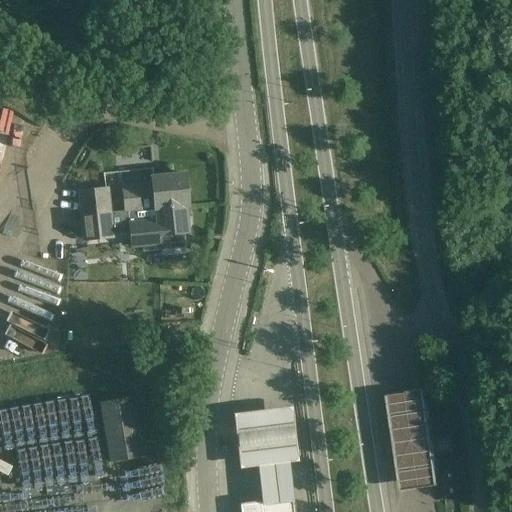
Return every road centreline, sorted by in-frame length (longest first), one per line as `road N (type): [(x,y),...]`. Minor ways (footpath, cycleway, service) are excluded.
road 1 (unclassified): [(407,0),(413,176),(434,310),(465,396),(481,511)]
road 2 (primary): [(375,511),(299,0)]
road 3 (primary): [(267,0),(325,511)]
road 4 (unclassified): [(210,511),(208,414),(252,206),(245,136)]
road 5 (unclassified): [(245,136),(0,91)]
road 6 (unclassified): [(245,136),(232,0)]
